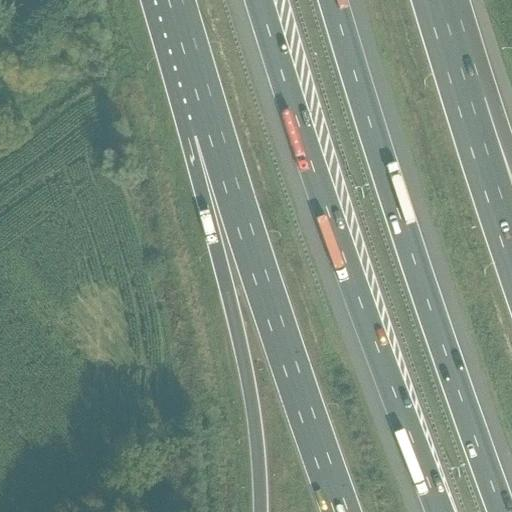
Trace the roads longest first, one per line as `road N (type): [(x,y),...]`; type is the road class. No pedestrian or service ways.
road 1 (motorway): [(255,0),(436,511)]
road 2 (motorway): [(498,511),(331,0)]
road 3 (trunk): [(213,132),(339,511)]
road 4 (trunk): [(213,132),(258,511)]
road 5 (motorway): [(511,254),(464,103)]
road 6 (trunk): [(175,0),(213,132)]
